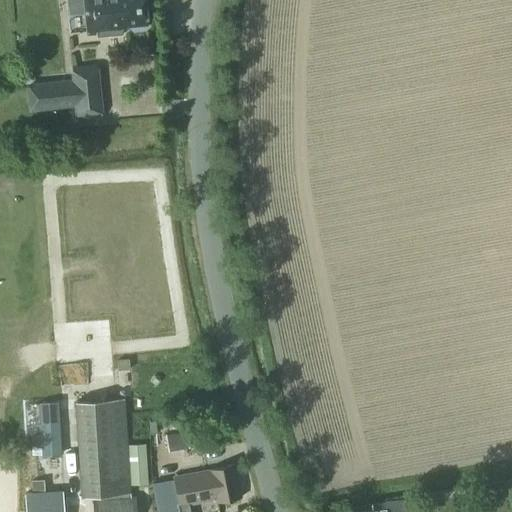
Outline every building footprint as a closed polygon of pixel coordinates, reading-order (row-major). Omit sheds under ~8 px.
[(84,0),(88,34),(125,30),(125,26),(127,26),(133,31),(143,30),(147,24),(144,0),(84,0)] [(76,118),(103,115),(97,63),(71,66),(73,80),(27,85),(30,109),(74,104),(76,118)] [(131,495),(125,397),(75,400),(81,497),(92,496),(92,511),(137,511),(136,495),(131,495)] [(41,435),(35,436),(36,446),(41,445),(42,454),(60,453),(57,403),(39,404),(41,435)] [(191,511),(190,504),(217,499),(217,502),(241,497),(234,464),(173,476),(152,481),(158,511),(191,511)] [(419,508),(433,509),(434,492),(420,492),(419,508)] [(28,511),(64,511),(64,493),(28,495),(28,511)]
